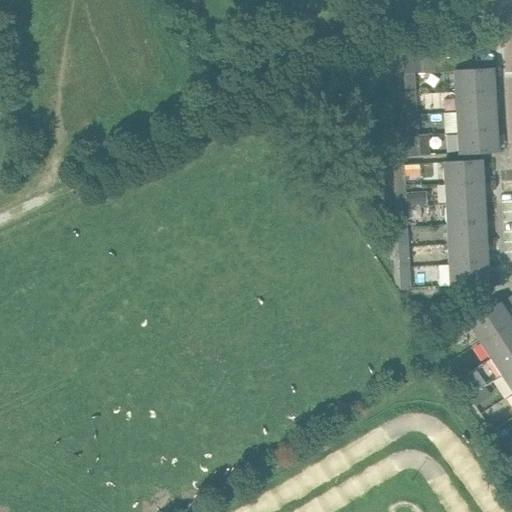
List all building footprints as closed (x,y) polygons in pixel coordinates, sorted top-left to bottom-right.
[(454,72),(455,91),(494,89),(492,69),(471,70),(470,54),(433,56),(434,72),(434,73),(454,72)] [(433,56),(403,57),(404,74),(414,73),(434,72),(433,56)] [(405,94),(415,94),(414,73),(404,74),(405,94)] [(455,91),(456,112),(495,110),(494,89),(455,91)] [(405,94),(406,115),(417,114),(415,94),(405,94)] [(456,112),(457,133),(496,130),(495,110),(456,112)] [(406,115),(407,136),(418,135),(418,134),(417,114),(406,115)] [(496,130),(457,133),(458,153),(498,151),(496,130)] [(407,136),(409,157),(429,155),(428,134),(418,134),(418,135),(407,136)] [(266,154),(276,147),(271,141),(261,148),(266,154)] [(257,161),(250,166),(260,179),(285,160),(276,147),(266,154),(257,161)] [(257,161),(266,154),(261,148),(252,155),(257,161)] [(250,166),(257,161),(252,155),(242,162),(247,168),(250,166)] [(285,160),(260,179),(269,191),(294,172),(285,160)] [(443,183),(483,180),(482,160),(442,162),(443,183)] [(393,185),(404,185),(403,164),(392,165),(393,185)] [(294,172),(269,191),(278,204),(304,185),(294,172)] [(444,203),(484,201),(483,180),(443,183),(444,203)] [(394,206),(406,206),(405,193),(404,185),(393,185),(394,206)] [(220,186),(206,193),(221,222),(235,214),(220,186)] [(426,192),(405,193),(406,206),(426,205),(426,192)] [(206,193),(192,201),(207,229),(221,222),(206,193)] [(310,195),(283,211),(291,225),(318,209),(310,195)] [(192,201),(178,208),(184,219),(189,229),(193,236),(207,229),(192,201)] [(445,224),(485,222),(484,201),(444,203),(445,224)] [(395,226),(407,226),(406,206),(394,206),(395,226)] [(184,219),(178,208),(171,212),(177,222),(184,219)] [(318,209),(291,225),(299,238),(326,222),(318,209)] [(163,214),(156,216),(159,228),(167,225),(163,214)] [(156,216),(140,221),(150,252),(165,247),(163,239),(159,228),(156,216)] [(189,229),(184,219),(177,222),(182,233),(189,229)] [(140,221),(126,225),(135,256),(150,252),(140,221)] [(326,222),(299,238),(307,252),(314,248),(324,242),(335,236),(326,222)] [(446,244),(486,242),(485,222),(445,224),(446,244)] [(126,225),(110,230),(119,261),(135,256),(126,225)] [(170,237),(167,225),(159,228),(163,239),(170,237)] [(397,247),(408,247),(407,226),(395,226),(397,247)] [(193,236),(189,229),(182,233),(188,244),(195,240),(193,236)] [(339,242),(335,236),(324,242),(329,249),(339,242)] [(174,248),(170,237),(163,239),(165,247),(166,251),(174,248)] [(329,249),(324,242),(314,248),(318,255),(329,249)] [(448,265),(487,263),(486,242),(446,244),(448,265)] [(398,267),(409,266),(408,247),(397,247),(398,267)] [(318,255),(314,248),(304,254),(308,261),(318,255)] [(348,261),(345,254),(334,258),(337,266),(348,261)] [(337,266),(334,258),(323,263),(326,270),(337,266)] [(326,270),(318,273),(324,288),(354,276),(348,261),(337,266),(326,270)] [(326,270),(323,263),(312,267),(315,275),(318,273),(326,270)] [(448,265),(449,286),(489,283),(487,263),(448,265)] [(398,267),(399,288),(410,288),(409,266),(398,267)] [(354,276),(324,288),(330,302),(360,291),(354,276)] [(360,291),(330,302),(336,317),(366,306),(360,291)] [(467,324),(478,341),(511,319),(500,302),(467,324)] [(284,303),(272,313),(292,338),(304,328),(284,303)] [(272,313),(260,322),(280,347),(292,338),(272,313)] [(478,341),(489,358),(511,343),(511,320),(511,319),(478,341)] [(260,322),(247,332),(252,339),(260,348),(267,358),(280,347),(260,322)] [(252,339),(247,332),(245,329),(238,334),(246,344),(252,339)] [(237,348),(231,338),(224,342),(226,345),(227,346),(230,352),(237,348)] [(260,348),(252,339),(246,344),(253,353),(260,348)] [(511,343),(489,358),(501,376),(511,368),(511,343)] [(226,345),(212,353),(229,381),(243,372),(237,362),(227,346),(226,345)] [(243,358),(237,348),(230,352),(237,362),(243,358)] [(267,358),(260,348),(253,353),(261,362),(267,358)] [(212,353),(199,361),(216,389),(229,381),(212,353)] [(250,368),(243,358),(237,362),(243,372),(250,368)] [(199,361),(185,370),(202,397),(216,389),(199,361)] [(511,368),(501,376),(511,393),(511,392),(511,368)] [(474,393),(469,396),(475,406),(481,402),(474,393)]
